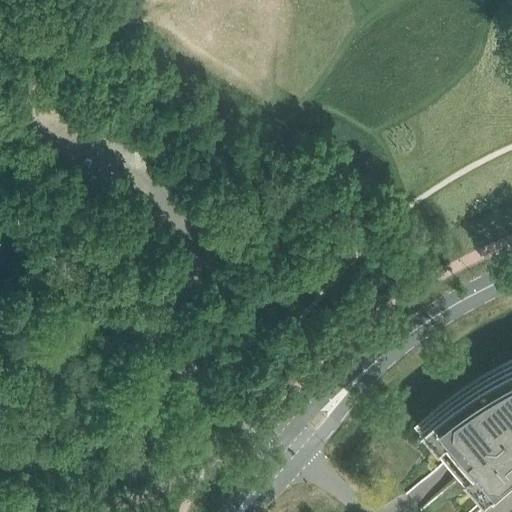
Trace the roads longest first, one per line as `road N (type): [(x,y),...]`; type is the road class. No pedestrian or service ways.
road 1 (unclassified): [(285,455),(0,213)]
road 2 (tertiary): [(511,278),(395,346),(285,455)]
